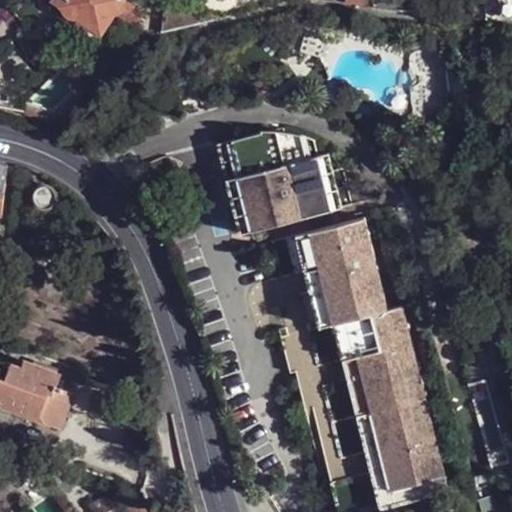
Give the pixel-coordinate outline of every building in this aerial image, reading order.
[(78,19),(102,36),(117,16),(136,29),(146,13),(128,0),(54,0),(53,1),(61,6),(63,11),(66,15),(69,17),(72,19),(76,19),(78,19)] [(511,0),(499,0),(501,16),(511,17),(511,0)] [(98,44),(102,36),(78,19),(74,27),(98,44)] [(322,58),(336,62),(341,40),(307,30),(301,53),(322,58)] [(332,77),(336,62),(322,58),(332,77)] [(469,67),(449,69),(451,93),(472,92),(469,67)] [(449,69),(442,69),(443,93),(451,93),(449,69)] [(64,88),(77,102),(85,95),(71,80),(64,88)] [(319,158),(315,141),(314,140),(301,136),(303,145),(287,149),(283,132),(263,130),(263,135),(233,142),(241,177),(251,213),(256,232),(331,212),(327,193),(323,175),(319,158)] [(303,145),(301,136),(297,135),(283,132),(287,149),(303,145)] [(227,181),(241,177),(233,142),(219,146),(227,181)] [(329,155),(319,158),(323,175),(334,173),(329,155)] [(0,213),(4,214),(9,165),(0,163),(0,213)] [(334,173),(323,175),(327,193),(338,190),(334,173)] [(236,216),(251,213),(241,177),(227,181),(236,216)] [(338,190),(327,193),(331,212),(343,210),(338,190)] [(241,236),(256,232),(251,213),(236,216),(241,236)] [(389,310),(366,219),(312,233),(321,269),(326,288),(335,325),(350,321),(359,357),(364,377),(374,413),(383,451),(388,471),(397,505),(450,491),(403,307),(389,310)] [(321,269),(312,233),(297,238),(305,274),(321,269)] [(311,293),(326,288),(321,269),(305,274),(311,293)] [(320,329),(335,325),(326,288),(311,293),(320,329)] [(345,361),(359,357),(350,321),(335,325),(345,361)] [(345,361),(335,325),(320,329),(310,332),(283,339),(291,374),(296,373),(305,410),(313,408),(337,501),(345,500),(347,511),(368,511),(382,509),(374,474),(369,454),(359,417),(350,380),(345,361)] [(350,380),(364,377),(359,357),(345,361),(350,380)] [(0,373),(0,402),(61,424),(72,392),(57,385),(61,373),(24,361),(22,366),(5,361),(0,373)] [(359,417),(374,413),(364,377),(350,380),(359,417)] [(369,454),(383,451),(374,413),(359,417),(369,454)] [(374,474),(388,471),(383,451),(369,454),(374,474)] [(382,509),(397,505),(388,471),(374,474),(382,509)] [(89,503),(95,511),(106,511),(129,499),(124,489),(109,497),(106,493),(89,503)] [(154,511),(143,491),(136,495),(129,499),(106,511),(154,511)] [(339,511),(347,511),(345,500),(337,501),(339,511)]
